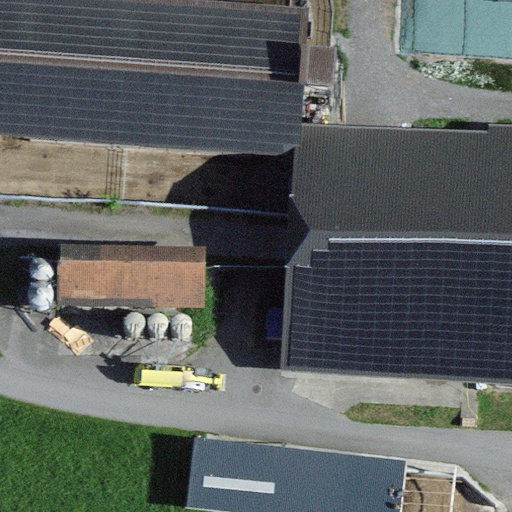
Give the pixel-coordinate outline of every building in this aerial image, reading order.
[(305,0),(142,0),(305,11),(305,0)] [(315,24),(0,1),(0,217),(299,239),(315,24)] [(511,399),(511,147),(318,133),(300,384),(511,399)] [(232,276),(65,264),(61,317),(228,329),(232,276)] [(464,511),(467,478),(194,452),(187,511),(464,511)]
